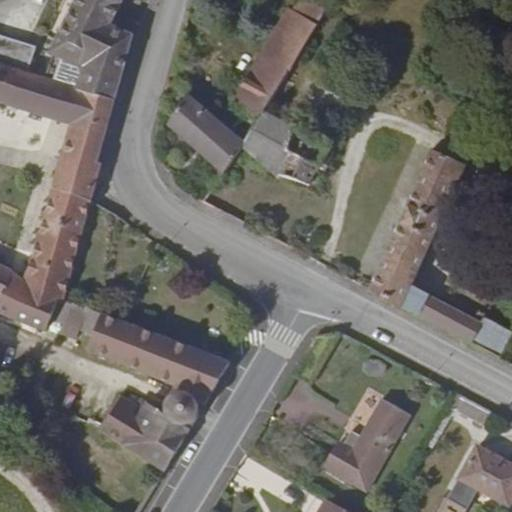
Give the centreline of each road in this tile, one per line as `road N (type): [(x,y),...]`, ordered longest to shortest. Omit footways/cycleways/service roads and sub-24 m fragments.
road 1 (tertiary): [(302,290),(161,208),(136,173),(132,129),(169,0)]
road 2 (residential): [(174,511),(302,290)]
road 3 (tertiary): [(511,394),(302,290)]
